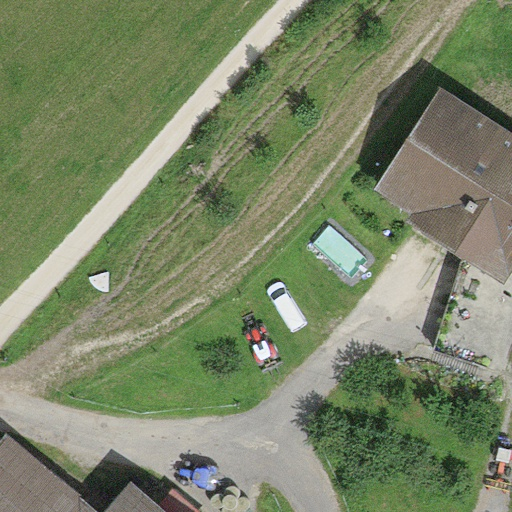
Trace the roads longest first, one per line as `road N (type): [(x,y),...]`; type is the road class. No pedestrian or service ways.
road 1 (track): [(291,0),(0,324)]
road 2 (unknown): [(0,346),(80,401),(183,404),(260,387),(343,352),(385,308)]
road 3 (unknown): [(260,387),(284,511)]
